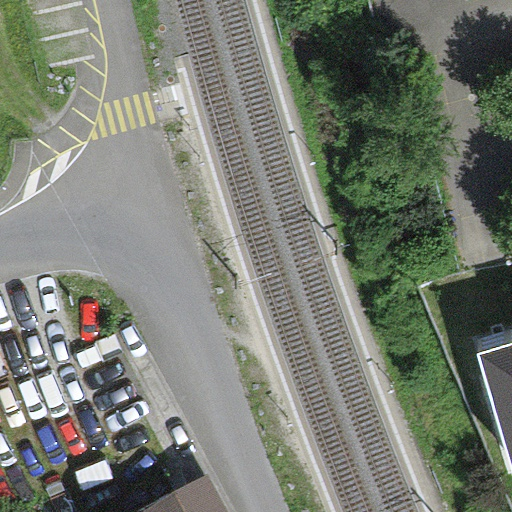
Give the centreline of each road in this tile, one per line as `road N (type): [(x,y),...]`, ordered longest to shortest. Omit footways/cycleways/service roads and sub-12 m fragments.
road 1 (residential): [(130,202),(272,511)]
road 2 (residential): [(95,0),(130,202)]
road 3 (residential): [(0,244),(130,202)]
